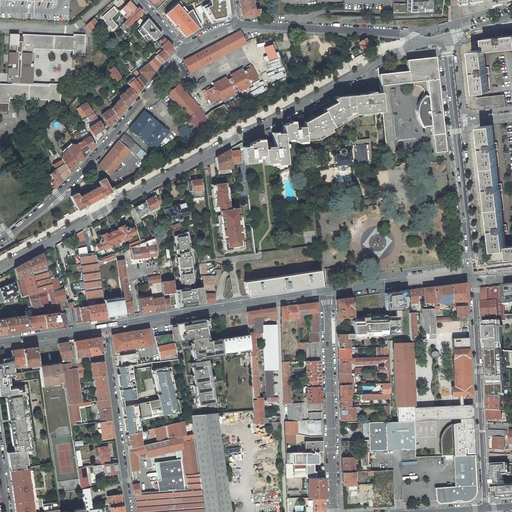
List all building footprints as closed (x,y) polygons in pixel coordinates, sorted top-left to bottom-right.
[(227,0),(209,0),(210,2),(202,7),(211,23),(226,19),(229,15),(227,0)] [(392,10),(392,0),(344,0),(344,10),(379,10),(385,10),(392,10)] [(394,4),(394,11),(421,11),(421,9),(428,9),(428,2),(428,0),(407,0),(408,3),(394,4)] [(486,7),(494,5),(493,3),(491,4),(490,3),(489,2),(488,0),(477,0),(466,2),(467,4),(464,4),(465,13),(479,11),(479,9),(486,8),(486,7)] [(137,9),(130,1),(122,9),(126,14),(124,16),(127,19),(137,9)] [(242,15),(259,15),(259,8),(254,9),(253,1),(240,3),(241,15),(242,15)] [(177,3),(165,14),(185,37),(201,27),(191,10),(186,14),(177,3)] [(110,27),(112,30),(117,26),(111,19),(117,12),(113,7),(102,17),(105,21),(101,24),(106,29),(109,26),(110,27)] [(124,23),(128,27),(142,12),(138,7),(137,9),(127,19),(124,23)] [(91,32),(99,24),(94,18),(86,25),(91,32)] [(150,44),(161,34),(148,19),(144,23),(137,30),(144,38),(147,35),(143,30),(146,28),(146,27),(146,26),(154,34),(147,40),(150,44)] [(189,73),(190,74),(247,43),(246,42),(240,30),(183,60),(189,73)] [(7,84),(20,84),(23,34),(9,34),(7,84)] [(73,55),(84,55),(85,35),(73,34),(73,36),(23,34),(22,52),(34,53),(34,48),(73,50),(73,55)] [(511,48),(511,35),(503,36),(496,37),(483,39),(484,49),(484,51),(511,48)] [(172,46),(163,37),(159,41),(162,45),(161,46),(164,49),(169,55),(172,51),(172,46)] [(362,50),(371,45),(369,41),(367,42),(366,39),(359,42),(361,45),(360,46),(362,50)] [(283,66),(278,52),(275,52),(272,44),(264,47),(266,56),(264,57),(269,71),(283,66)] [(353,55),(358,53),(356,47),(350,49),(353,55)] [(163,61),(169,55),(164,49),(158,55),(163,61)] [(486,67),(484,51),(484,49),(471,51),(476,93),(489,91),(487,74),(486,67)] [(148,63),(155,71),(163,61),(158,55),(157,54),(148,63)] [(380,74),(379,74),(380,85),(388,84),(413,82),(413,85),(416,85),(418,85),(420,86),(422,87),(423,89),(423,91),(423,95),(424,95),(420,100),(419,102),(417,107),(417,109),(417,114),(418,118),(419,122),(423,128),(424,128),(423,126),(431,125),(434,152),(445,151),(435,56),(406,60),(407,71),(380,74)] [(138,71),(147,81),(155,71),(148,63),(138,71)] [(118,80),(122,77),(114,67),(110,69),(113,73),(110,74),(113,78),(115,77),(118,80)] [(215,86),(206,91),(212,102),(221,97),(233,91),(238,88),(249,82),(258,78),(252,67),(243,71),(232,77),(227,80),(215,86)] [(230,74),(232,77),(243,71),(242,68),(230,74)] [(142,88),(146,82),(140,75),(137,71),(132,75),(134,78),(142,88)] [(98,88),(104,96),(107,91),(98,77),(94,81),(98,88)] [(225,77),(213,83),(215,86),(227,80),(225,77)] [(130,87),(136,95),(142,88),(134,78),(127,83),(130,87)] [(197,130),(209,120),(205,116),(186,92),(189,89),(184,82),(183,83),(180,85),(179,84),(167,94),(168,94),(197,130)] [(249,82),(238,88),(239,91),(251,85),(249,82)] [(48,104),(60,105),(61,84),(49,83),(49,86),(20,84),(7,84),(0,83),(0,102),(9,102),(9,98),(48,100),(48,104)] [(382,113),(387,154),(395,154),(394,140),(391,115),(388,84),(380,85),(380,90),(380,92),(382,111),(382,113)] [(126,107),(136,95),(130,87),(126,89),(126,90),(119,96),(120,98),(126,107)] [(96,89),(107,106),(109,104),(104,96),(98,88),(96,89)] [(234,94),(233,91),(221,97),(222,100),(234,94)] [(307,121),(303,121),(304,126),(305,137),(316,136),(329,129),(329,128),(332,126),(331,124),(343,118),(343,117),(348,114),(348,112),(353,111),(359,111),(359,114),(368,113),(374,112),(382,111),(380,92),(373,93),(336,96),(334,97),(336,100),(334,101),(327,105),(327,107),(323,109),(324,112),(315,117),(307,121)] [(477,98),(478,110),(486,109),(486,108),(490,107),(490,109),(506,107),(505,94),(477,98)] [(112,108),(118,117),(126,107),(120,98),(112,108)] [(211,111),(205,116),(209,120),(213,125),(219,120),(231,113),(229,111),(238,107),(234,100),(224,105),(224,104),(211,111)] [(93,113),(94,113),(93,111),(87,102),(80,106),(82,110),(85,115),(92,112),(93,113)] [(102,114),(110,127),(118,117),(112,108),(102,114)] [(128,129),(154,149),(169,131),(144,110),(128,129)] [(105,134),(107,131),(100,121),(94,113),(93,113),(88,117),(91,122),(96,119),(98,122),(89,128),(94,135),(102,130),(105,134)] [(399,139),(397,114),(391,115),(394,140),(399,139)] [(305,140),(305,137),(304,126),(300,126),(297,127),(294,128),(294,125),(293,122),(289,122),(285,123),(285,124),(282,125),(283,132),(284,139),(287,139),(291,139),(291,140),(294,140),(295,142),(298,141),(305,140)] [(178,129),(182,137),(190,133),(191,132),(189,129),(187,125),(178,129)] [(494,250),(506,249),(506,246),(504,231),(504,224),(500,190),(499,183),(495,149),(494,142),(492,125),(480,126),(494,250)] [(79,142),(83,140),(85,139),(82,135),(80,131),(78,132),(80,134),(76,136),(79,142)] [(284,143),(284,139),(283,132),(276,133),(272,134),(274,146),(267,147),(267,148),(264,149),(265,155),(265,163),(269,163),(276,162),(276,164),(279,164),(283,164),(286,163),(285,147),(284,143)] [(131,141),(124,135),(118,141),(130,151),(135,155),(140,148),(131,141)] [(88,148),(90,151),(96,145),(90,136),(89,136),(85,139),(83,140),(88,148)] [(356,140),(358,161),(371,159),(369,139),(356,140)] [(76,144),(81,152),(88,148),(83,140),(79,142),(76,144)] [(258,155),(261,155),(265,155),(264,149),(263,140),(256,141),(252,141),(252,143),(249,143),(249,144),(249,146),(246,146),(242,147),(244,162),(255,161),(254,159),(258,158),(258,155)] [(118,141),(98,166),(99,166),(109,175),(110,175),(118,165),(130,151),(118,141)] [(242,181),(246,180),(244,162),(242,147),(242,142),(230,149),(232,165),(240,164),(242,181)] [(67,148),(77,165),(84,158),(81,152),(76,144),(72,144),(67,148)] [(62,159),(70,173),(77,165),(67,148),(62,153),(61,158),(62,159)] [(333,156),(334,166),(351,164),(350,154),(351,154),(352,153),(352,151),(351,150),(349,151),(348,152),(348,153),(345,153),(344,153),(344,152),(344,150),(342,148),(340,149),(338,150),(339,154),(335,154),(334,153),(333,152),(332,153),(331,153),(331,154),(331,155),(331,156),(332,156),(333,156)] [(232,165),(230,149),(215,157),(217,170),(232,168),(232,165)] [(62,180),(70,173),(62,159),(53,165),(56,170),(62,180)] [(54,179),(58,184),(62,180),(56,170),(51,174),(52,176),(54,179)] [(71,196),(78,210),(112,191),(108,184),(104,178),(94,184),(96,188),(79,197),(77,193),(71,196)] [(190,181),(188,181),(190,198),(203,197),(201,179),(190,180),(190,181)] [(241,196),(248,195),(246,180),(242,181),(239,181),(241,196)] [(227,182),(212,184),(213,188),(214,188),(216,207),(214,207),(215,211),(220,211),(220,215),(221,215),(222,226),(219,227),(220,231),(222,231),(224,249),(231,248),(242,247),(241,240),(242,240),(241,237),(241,233),(240,233),(240,228),(242,228),(242,224),(240,224),(239,217),(238,208),(233,208),(229,205),(229,201),(228,194),(228,187),(227,182)] [(145,202),(147,211),(148,212),(150,211),(158,206),(158,204),(155,197),(155,195),(145,200),(145,202)] [(142,214),(147,211),(145,202),(134,208),(138,216),(142,214)] [(169,214),(165,216),(167,223),(172,222),(171,219),(174,218),(175,220),(176,220),(177,220),(179,221),(181,220),(182,219),(181,216),(188,214),(185,203),(172,206),(173,212),(169,213),(169,214)] [(141,221),(138,216),(134,208),(131,210),(135,224),(141,221)] [(124,225),(118,227),(124,240),(132,237),(131,235),(136,233),(133,228),(129,230),(125,228),(124,225)] [(124,240),(118,227),(118,229),(114,231),(114,230),(111,232),(106,234),(111,244),(115,242),(116,243),(119,241),(123,239),(124,240)] [(84,240),(85,240),(82,230),(75,235),(77,242),(78,249),(80,262),(81,264),(82,272),(83,281),(85,290),(86,299),(103,296),(98,266),(97,259),(96,255),(89,256),(86,247),(85,247),(84,240)] [(187,231),(174,236),(181,284),(197,282),(193,246),(190,247),(187,231)] [(106,233),(100,235),(102,239),(101,242),(96,244),(98,250),(104,247),(105,249),(112,246),(111,244),(106,234),(106,233)] [(130,247),(132,259),(158,256),(157,249),(156,248),(155,238),(155,237),(153,238),(141,243),(139,243),(130,247)] [(303,247),(315,245),(314,238),(302,239),(303,247)] [(242,247),(231,248),(231,251),(245,249),(244,240),(242,240),(241,240),(242,247)] [(55,312),(43,314),(45,327),(60,325),(58,311),(52,289),(47,271),(43,256),(42,253),(28,260),(30,265),(39,301),(47,300),(46,294),(47,294),(47,292),(49,292),(53,307),(54,307),(55,312)] [(98,266),(116,259),(115,254),(100,260),(97,259),(98,266)] [(205,263),(206,263),(205,254),(197,254),(198,264),(205,263)] [(48,255),(43,256),(47,271),(51,270),(52,269),(48,255)] [(124,259),(116,260),(122,297),(125,315),(132,314),(124,259)] [(31,310),(32,316),(37,315),(36,312),(42,311),(41,309),(39,301),(37,293),(30,265),(28,260),(14,268),(17,281),(21,297),(29,295),(34,310),(31,310)] [(324,269),(325,278),(336,277),(335,267),(324,269)] [(60,325),(77,322),(73,308),(68,285),(60,287),(61,288),(60,288),(57,278),(54,279),(51,270),(47,271),(52,289),(58,311),(60,325)] [(247,288),(249,296),(321,285),(319,270),(244,281),(245,289),(247,288)] [(160,275),(147,277),(148,284),(153,283),(161,282),(161,281),(160,275)] [(202,290),(214,290),(214,284),(218,284),(219,277),(219,275),(216,276),(200,276),(202,288),(202,290)] [(161,281),(161,282),(163,294),(175,292),(174,289),(173,283),(173,280),(166,281),(161,281)] [(5,299),(18,294),(13,282),(0,287),(0,302),(5,301),(5,299)] [(466,282),(450,284),(450,301),(467,300),(466,282)] [(450,284),(434,286),(434,302),(435,309),(435,314),(439,314),(440,313),(439,306),(437,306),(437,302),(450,301),(450,284)] [(511,303),(511,284),(503,286),(504,305),(511,303)] [(434,286),(423,287),(423,293),(424,302),(434,302),(434,286)] [(481,288),(483,322),(484,322),(500,321),(501,321),(505,320),(505,315),(505,313),(504,305),(503,286),(496,287),(481,288)] [(417,288),(408,289),(409,306),(410,332),(410,339),(416,339),(415,312),(415,303),(416,303),(416,294),(417,294),(417,288)] [(408,289),(385,292),(386,309),(409,306),(408,289)] [(189,306),(204,303),(203,291),(188,294),(189,306)] [(176,307),(189,306),(188,294),(188,293),(175,294),(176,305),(176,307)] [(205,303),(214,301),(214,293),(206,293),(205,303)] [(146,297),(138,298),(140,313),(153,311),(151,299),(150,296),(146,297)] [(104,303),(106,318),(125,315),(122,297),(104,299),(104,303)] [(163,297),(151,299),(153,311),(165,309),(164,299),(163,297)] [(351,297),(336,299),(337,321),(345,321),(345,317),(353,316),(353,310),(352,308),(351,297)] [(318,301),(308,303),(308,313),(311,313),(311,318),(308,318),(309,342),(319,342),(318,301)] [(104,303),(87,306),(90,320),(106,318),(104,303)] [(308,303),(296,304),(298,317),(298,327),(303,327),(303,316),(301,314),(308,313),(308,303)] [(296,304),(281,306),(281,320),(298,317),(296,304)] [(87,306),(73,308),(77,322),(90,320),(87,306)] [(276,307),(261,309),(261,316),(254,317),(253,325),(253,332),(255,332),(256,332),(262,332),(262,326),(261,323),(264,323),(264,315),(276,313),(276,307)] [(462,321),(468,321),(467,307),(456,307),(457,315),(462,314),(462,321)] [(261,309),(246,312),(247,325),(253,325),(254,317),(261,316),(261,309)] [(436,333),(435,322),(435,318),(435,314),(435,309),(422,309),(423,334),(436,333)] [(13,316),(3,318),(7,332),(29,329),(26,316),(26,314),(17,316),(16,310),(12,311),(13,316)] [(26,316),(29,329),(45,327),(43,314),(37,315),(32,316),(26,316)] [(387,332),(386,315),(381,315),(381,318),(372,318),(372,316),(363,317),(363,320),(353,321),(354,333),(354,337),(357,337),(360,337),(360,336),(363,336),(379,335),(379,333),(387,333),(387,332)] [(187,322),(176,324),(176,326),(171,326),(174,341),(191,338),(192,343),(190,343),(193,359),(194,359),(195,362),(193,362),(194,366),(191,367),(192,375),(193,380),(194,385),(192,385),(194,393),(196,393),(198,405),(205,404),(215,403),(208,357),(223,355),(221,339),(221,338),(209,340),(207,341),(206,336),(208,336),(205,319),(190,321),(191,323),(187,324),(187,322)] [(483,327),(484,350),(501,351),(501,344),(503,344),(502,326),(500,327),(500,321),(484,322),(484,327),(483,327)] [(112,334),(114,351),(151,345),(148,328),(139,330),(139,329),(123,332),(112,334)] [(253,332),(248,333),(248,334),(249,350),(250,364),(252,397),(256,397),(259,397),(257,374),(255,332),(253,332)] [(278,369),(277,332),(262,332),(262,337),(262,342),(266,397),(267,397),(278,397),(278,395),(277,392),(273,393),(272,373),(273,373),(273,369),(278,369)] [(410,332),(387,332),(387,333),(387,335),(387,340),(410,339),(410,332)] [(160,361),(178,359),(174,341),(172,333),(154,336),(160,361)] [(338,337),(338,348),(350,348),(354,348),(354,341),(349,341),(349,338),(354,337),(354,333),(345,333),(339,333),(339,337),(338,337)] [(248,334),(221,339),(223,355),(226,354),(249,350),(248,334)] [(100,336),(87,338),(89,355),(90,362),(103,361),(100,336)] [(468,336),(452,337),(452,347),(469,346),(468,336)] [(87,338),(73,340),(74,345),(76,364),(81,363),(80,356),(89,355),(87,338)] [(76,364),(74,345),(68,346),(67,341),(58,343),(60,359),(64,358),(65,363),(60,364),(63,388),(65,388),(68,405),(77,403),(79,403),(82,402),(82,400),(80,391),(80,388),(78,377),(76,364)] [(320,360),(319,342),(309,342),(299,342),(299,348),(306,347),(306,360),(320,360)] [(411,342),(394,343),(394,348),(393,348),(395,401),(396,401),(396,406),(413,405),(413,400),(414,400),(412,347),(411,347),(411,342)] [(36,346),(11,350),(12,357),(14,368),(19,367),(19,363),(24,362),(25,366),(38,364),(36,346)] [(387,346),(376,347),(376,357),(388,356),(387,346)] [(350,348),(338,348),(338,358),(351,358),(350,348)] [(469,348),(452,349),(454,386),(451,386),(451,396),(472,395),(471,394),(471,390),(471,385),(470,385),(470,371),(469,357),(470,357),(469,348)] [(497,385),(504,386),(503,351),(501,351),(484,350),(485,368),(486,368),(487,377),(485,377),(486,384),(497,385)] [(120,355),(121,366),(137,364),(135,353),(120,355)] [(389,371),(388,356),(376,357),(354,358),(354,362),(354,363),(379,362),(384,362),(384,360),(385,360),(385,366),(384,367),(379,367),(379,372),(385,372),(389,371)] [(9,470),(25,467),(25,464),(26,464),(25,456),(27,456),(25,449),(32,448),(30,438),(28,438),(26,422),(28,421),(26,411),(24,412),(23,406),(25,406),(25,402),(23,402),(22,395),(24,395),(23,391),(17,392),(16,387),(11,388),(9,376),(15,375),(14,373),(14,368),(12,357),(2,358),(3,363),(0,362),(0,394),(5,394),(6,397),(5,397),(8,419),(9,419),(9,423),(12,444),(13,451),(6,452),(9,470)] [(338,358),(339,373),(350,373),(350,362),(351,362),(351,358),(338,358)] [(321,402),(320,360),(306,360),(305,360),(306,373),(306,386),(306,392),(305,392),(305,396),(307,396),(307,403),(308,402),(321,402)] [(94,375),(105,374),(103,361),(90,362),(91,376),(94,375)] [(291,361),(283,361),(284,403),(288,403),(293,403),(293,400),(291,400),(290,387),(290,374),(292,374),(291,361)] [(60,362),(39,366),(39,369),(41,378),(53,463),(57,492),(71,490),(81,489),(78,468),(77,461),(74,446),(74,442),(71,425),(68,405),(65,388),(63,388),(60,364),(60,362)] [(173,389),(168,366),(154,370),(159,392),(173,389)] [(118,374),(122,400),(141,395),(137,372),(118,374)] [(350,373),(339,373),(339,384),(350,384),(350,377),(355,377),(354,373),(350,373)] [(95,388),(107,387),(105,374),(94,375),(95,388)] [(350,384),(339,384),(339,395),(350,394),(351,394),(350,384)] [(488,397),(502,398),(502,395),(505,395),(504,386),(497,385),(486,384),(486,391),(488,391),(488,397)] [(108,399),(107,387),(95,388),(97,400),(108,399)] [(176,407),(173,389),(159,392),(160,398),(149,400),(152,413),(176,407)] [(205,406),(205,404),(198,405),(196,393),(194,393),(196,407),(205,406)] [(350,394),(339,395),(340,407),(354,407),(359,407),(359,403),(354,403),(354,405),(350,405),(350,394)] [(253,410),(263,410),(262,397),(259,397),(256,397),(257,401),(253,402),(253,410)] [(488,397),(486,397),(487,410),(501,411),(502,398),(488,397)] [(111,420),(108,399),(97,400),(100,421),(111,420)] [(149,400),(122,407),(125,433),(137,430),(135,418),(152,413),(149,400)] [(81,424),(77,403),(68,405),(71,425),(81,424)] [(293,403),(288,403),(288,421),(297,421),(301,420),(301,403),(293,403)] [(396,407),(396,419),(472,417),(472,405),(396,407)] [(354,407),(340,407),(340,420),(355,419),(354,407)] [(263,417),(263,410),(253,410),(254,422),(279,422),(279,416),(263,417)] [(501,411),(487,410),(488,421),(502,420),(501,411)] [(193,433),(204,511),(230,511),(216,413),(190,415),(193,433)] [(452,424),(453,456),(474,455),(472,417),(459,418),(459,422),(452,423),(452,424)] [(113,437),(111,420),(100,421),(102,438),(113,437)] [(391,421),(385,421),(369,422),(370,451),(415,449),(414,420),(391,421)] [(183,421),(155,428),(156,433),(157,441),(142,445),(127,448),(130,470),(139,469),(137,455),(146,452),(147,456),(176,450),(175,444),(181,442),(182,448),(183,459),(156,462),(160,493),(142,495),(140,495),(140,493),(138,484),(132,484),(135,511),(204,511),(193,433),(186,435),(183,421)] [(298,434),(297,421),(288,421),(285,421),(285,433),(295,434),(298,434)] [(441,437),(442,456),(453,456),(452,424),(450,425),(446,429),(443,433),(441,437)] [(147,434),(145,430),(125,434),(127,448),(142,445),(141,439),(141,436),(145,434),(147,434)] [(494,437),(493,449),(504,450),(505,438),(494,437)] [(368,439),(360,440),(361,465),(367,465),(367,471),(368,471),(368,466),(370,466),(369,458),(372,458),(372,452),(369,453),(369,440),(368,440),(368,439)] [(304,441),(305,452),(323,451),(322,441),(304,441)] [(348,441),(341,441),(341,451),(350,451),(349,442),(348,441)] [(101,461),(101,464),(104,464),(109,463),(109,459),(107,446),(98,447),(100,461),(101,461)] [(286,452),(286,478),(306,477),(308,477),(324,477),(323,465),(321,466),(321,467),(319,467),(319,471),(312,471),(312,462),(323,462),(323,451),(305,452),(286,452)] [(459,500),(461,501),(464,501),(467,501),(471,499),(472,497),(474,494),(475,493),(476,489),(474,455),(453,456),(453,487),(435,487),(436,500),(439,503),(450,502),(455,501),(459,500)] [(355,472),(354,457),(341,457),(342,472),(355,472)] [(106,474),(118,472),(117,462),(109,463),(104,464),(105,469),(106,474)] [(508,463),(490,464),(491,485),(503,484),(503,474),(509,474),(508,463)] [(25,467),(9,470),(14,502),(31,499),(27,471),(26,467),(25,467)] [(81,489),(87,488),(84,467),(82,467),(78,468),(81,489)] [(355,472),(342,472),(342,484),(355,484),(355,472)] [(324,496),(324,477),(308,477),(308,482),(306,482),(307,492),(308,492),(309,497),(324,496)] [(494,496),(498,499),(511,497),(511,483),(491,485),(491,493),(494,496)] [(92,509),(89,488),(87,488),(81,489),(84,508),(84,510),(92,509)] [(109,506),(123,505),(121,494),(107,496),(108,507),(109,506)] [(307,497),(305,497),(305,511),(314,511),(325,511),(324,496),(309,497),(307,497)] [(32,511),(31,499),(14,502),(15,511),(32,511)]
